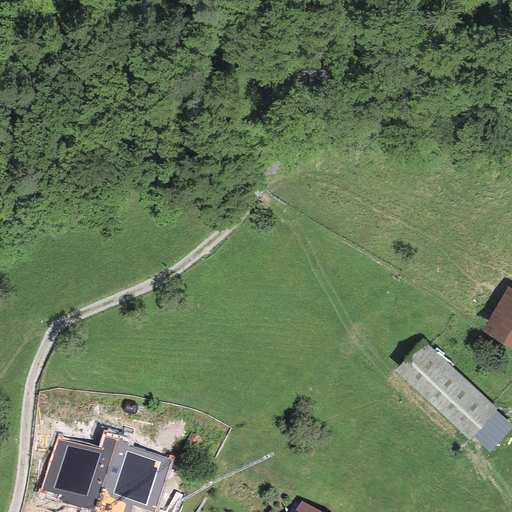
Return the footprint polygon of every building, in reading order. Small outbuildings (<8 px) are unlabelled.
[(339,45),(293,47),(294,67),(340,65),(339,45)] [(294,67),(293,47),(273,48),(274,68),(294,67)] [(257,155),(260,171),(281,167),(278,150),(257,155)] [(511,294),(493,327),(511,338),(511,294)] [(425,344),(404,367),(471,429),(492,407),(425,344)] [(135,511),(143,494),(100,478),(85,511),(135,511)]
